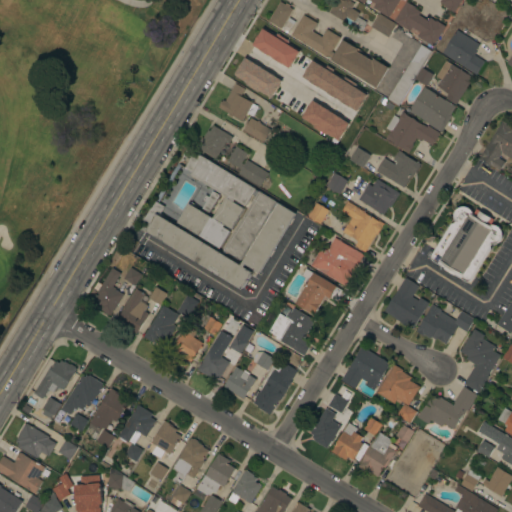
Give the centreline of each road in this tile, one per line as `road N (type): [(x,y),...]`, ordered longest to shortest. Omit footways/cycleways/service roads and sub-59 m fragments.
road 1 (secondary): [(239,0),(0,390)]
road 2 (residential): [(489,105),(276,450)]
road 3 (tertiary): [(49,313),(373,511)]
